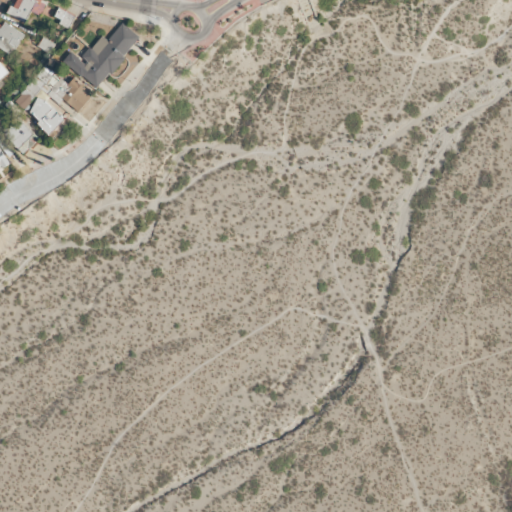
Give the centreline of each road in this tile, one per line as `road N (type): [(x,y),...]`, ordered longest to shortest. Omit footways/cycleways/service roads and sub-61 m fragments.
road 1 (residential): [(0,208),(84,151),(168,53)]
road 2 (residential): [(119,1),(159,12),(196,37),(239,0)]
